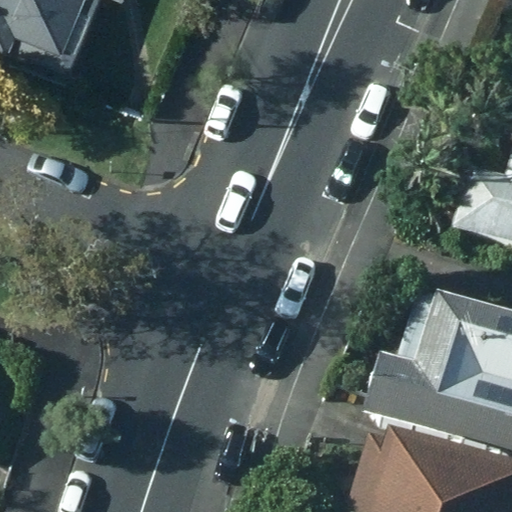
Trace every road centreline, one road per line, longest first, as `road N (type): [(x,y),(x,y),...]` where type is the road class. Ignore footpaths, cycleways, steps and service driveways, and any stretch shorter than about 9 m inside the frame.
road 1 (secondary): [(228,268),(343,0)]
road 2 (secondary): [(144,511),(228,268)]
road 3 (residential): [(228,268),(0,189)]
